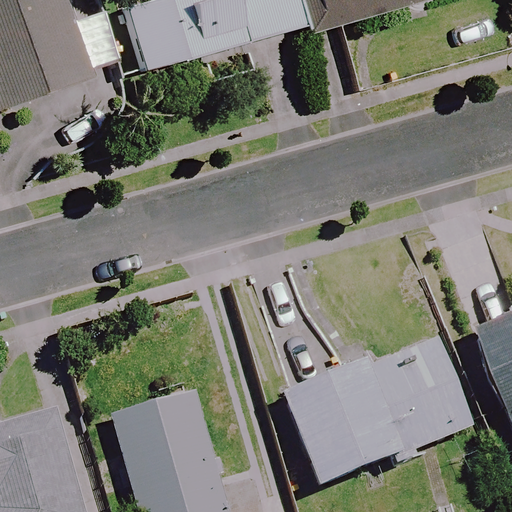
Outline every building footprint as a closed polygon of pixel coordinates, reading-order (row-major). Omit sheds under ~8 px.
[(0,0),(0,127),(8,125),(2,110),(88,81),(61,0),(0,0)] [(159,0),(115,13),(133,77),(267,39),(296,31),(286,0),(159,0)] [(435,0),(305,0),(315,34),(320,32),(351,23),(435,0)] [(511,320),(492,328),(460,342),(511,466),(511,320)] [(460,440),(427,351),(355,378),(321,391),(273,409),(306,498),(460,440)] [(218,511),(186,400),(102,424),(127,511),(218,511)] [(80,511),(51,412),(0,427),(0,511),(80,511)]
